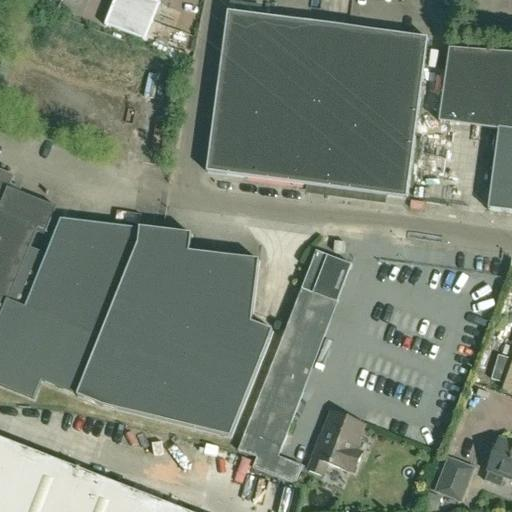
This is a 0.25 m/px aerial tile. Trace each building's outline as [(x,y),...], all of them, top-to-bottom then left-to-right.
[(147,0),(116,0),(106,26),(144,41),(158,4),(147,0)] [(309,179),(316,180),(327,181),(326,189),(407,200),(428,40),(228,13),(207,173),(311,187),(311,186),(308,186),(309,179)] [(488,211),(511,214),(511,55),(449,51),(442,104),(502,112),(488,211)] [(0,386),(34,401),(41,382),(78,397),(77,398),(103,408),(231,440),(274,333),(252,325),(260,262),(190,254),(192,236),(140,229),(140,231),(61,221),(25,309),(9,303),(37,233),(45,236),(46,232),(46,233),(56,208),(19,193),(18,194),(8,190),(14,177),(0,171),(0,386)] [(344,254),(345,244),(335,243),(334,253),(344,254)] [(335,309),(351,267),(316,253),(300,296),(311,300),(335,309)] [(290,327),(285,340),(294,343),(299,331),(290,327)] [(511,367),(503,392),(511,395),(511,367)] [(354,450),(364,426),(331,413),(322,437),(320,436),(311,460),(313,460),(309,472),(323,477),(327,465),(350,474),(351,472),(354,473),(362,453),(354,450)] [(182,511),(0,440),(0,511),(182,511)] [(511,446),(500,442),(489,473),(485,483),(501,489),(505,479),(511,481),(511,446)] [(197,474),(218,475),(219,462),(198,460),(197,474)] [(460,503),(473,470),(448,461),(435,493),(460,503)] [(221,473),(221,486),(245,487),(245,473),(221,473)] [(246,498),(283,508),(289,486),(252,476),(246,498)]
